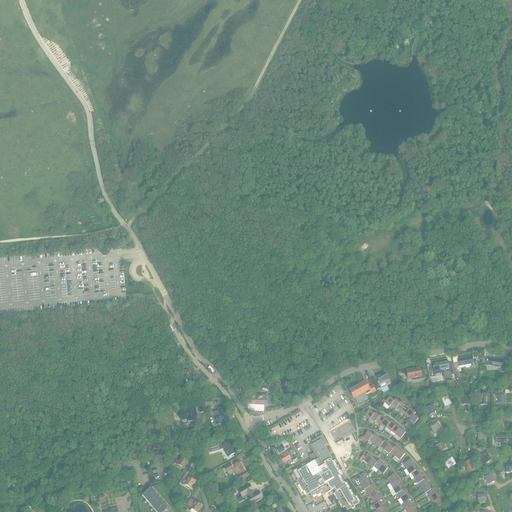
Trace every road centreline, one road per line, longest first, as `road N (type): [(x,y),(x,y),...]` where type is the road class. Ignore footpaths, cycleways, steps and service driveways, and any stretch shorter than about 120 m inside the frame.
road 1 (unknown): [(511,326),(439,328),(304,357),(245,338),(205,344),(174,362),(173,383),(150,401),(0,438)]
road 2 (track): [(298,0),(245,100),(125,226)]
road 3 (tertiary): [(250,420),(298,404),(364,365),(476,343),(511,349)]
road 4 (residential): [(14,511),(22,501),(188,446)]
road 5 (tertiary): [(250,420),(195,350),(160,285)]
road 6 (track): [(96,405),(215,379)]
